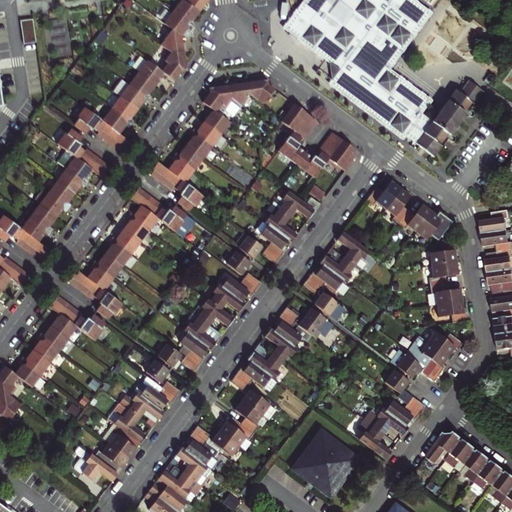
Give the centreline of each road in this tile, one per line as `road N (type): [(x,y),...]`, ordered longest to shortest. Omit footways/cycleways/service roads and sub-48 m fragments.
road 1 (residential): [(110,511),(382,148)]
road 2 (residential): [(0,343),(230,35)]
road 3 (residential): [(382,148),(465,215),(483,350),(445,407)]
road 4 (residential): [(230,35),(382,148)]
road 5 (residential): [(445,407),(367,511)]
